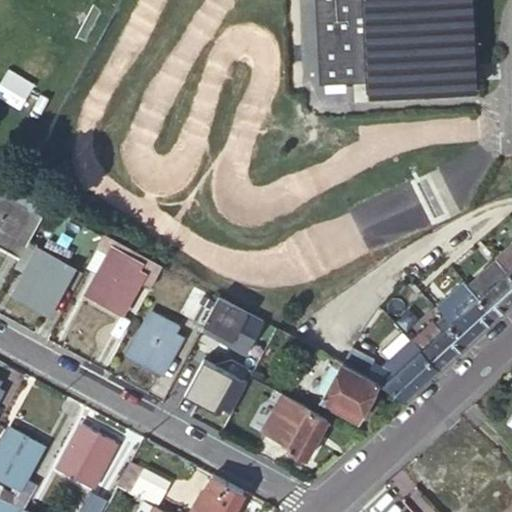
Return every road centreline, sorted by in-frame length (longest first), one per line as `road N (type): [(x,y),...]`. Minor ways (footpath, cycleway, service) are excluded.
road 1 (residential): [(315,511),(0,338)]
road 2 (tertiary): [(320,511),(511,335)]
